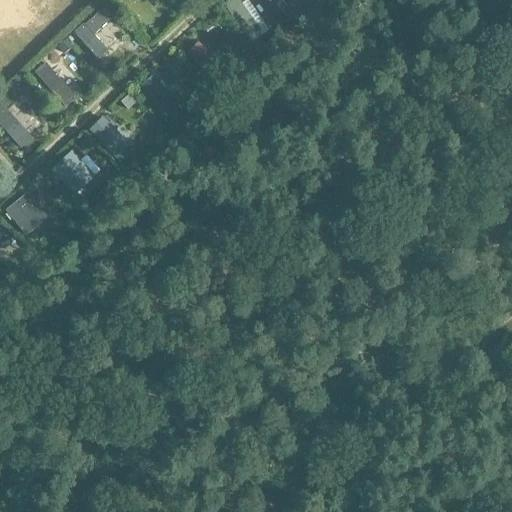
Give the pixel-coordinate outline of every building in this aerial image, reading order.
[(229,0),(223,5),(248,39),(260,31),(238,0),(229,0)] [(112,10),(134,34),(143,26),(121,2),(112,10)] [(287,4),(280,12),(291,22),(298,14),(287,4)] [(83,23),(73,32),(98,59),(107,50),(94,35),(110,20),(101,10),(85,25),(83,23)] [(215,22),(224,31),(230,25),(221,15),(215,22)] [(65,42),(58,48),(64,54),(72,49),(65,42)] [(197,42),(185,54),(206,77),(219,65),(197,42)] [(76,97),(44,63),(34,72),(65,107),(76,97)] [(153,76),(140,86),(165,119),(179,109),(153,76)] [(23,93),(17,86),(9,92),(16,99),(23,93)] [(128,97),(122,102),(129,110),(135,104),(128,97)] [(0,106),(0,126),(20,149),(32,139),(2,105),(0,106)] [(108,119),(96,126),(116,160),(128,153),(108,119)] [(158,138),(153,144),(161,150),(166,144),(158,138)] [(95,176),(72,151),(51,170),(74,196),(95,176)] [(120,178),(111,186),(118,193),(127,186),(120,178)] [(58,188),(50,194),(56,201),(63,194),(58,188)] [(27,194),(4,211),(25,237),(46,220),(27,194)] [(5,279),(0,283),(0,287),(7,294),(13,288),(5,279)]
